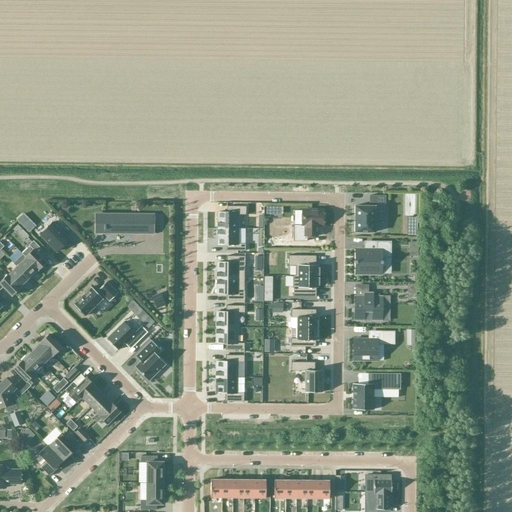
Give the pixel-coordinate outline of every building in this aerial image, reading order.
[(466,201),(464,193),(457,195),(458,203),(466,201)] [(369,206),(354,206),(354,232),(374,232),(375,212),(384,212),(385,196),(369,196),(369,206)] [(216,223),(216,227),(217,227),(217,229),(238,229),(238,215),(245,215),(245,207),(226,206),(226,213),(217,213),(217,223),(216,223)] [(323,211),(301,210),(301,225),(303,226),(303,237),(317,237),(317,226),(323,226),(323,211)] [(99,214),(99,222),(104,222),(104,234),(132,234),(152,234),(152,215),(132,215),(99,214)] [(69,240),(52,223),(40,235),(56,252),(69,240)] [(216,231),(216,234),(217,234),(216,245),(226,245),(226,251),(245,251),(245,244),(238,244),(238,229),(217,229),(217,231),(216,231)] [(29,246),(21,254),(22,254),(25,257),(38,270),(46,262),(37,254),(41,249),(33,241),(28,246),(29,246)] [(354,261),(354,263),(355,263),(355,274),(381,274),(381,263),(382,263),(382,261),(381,261),(381,258),(391,258),(391,242),(376,241),(376,250),(355,250),(355,261),(354,261)] [(22,254),(13,264),(16,267),(28,278),(32,274),(33,275),(38,270),(25,257),(22,254)] [(216,273),(216,277),(216,278),(244,279),(244,278),(244,266),(244,256),(226,256),(226,263),(216,263),(216,273)] [(288,256),(288,266),(295,266),(295,276),(293,276),(318,277),(318,265),(315,265),(315,256),(288,256)] [(23,283),(28,278),(16,267),(8,276),(7,276),(19,288),(24,284),(23,283)] [(7,276),(8,276),(7,275),(0,281),(0,289),(3,287),(11,296),(19,288),(7,276)] [(293,276),(292,297),(315,297),(315,288),(318,288),(318,277),(293,276)] [(216,280),(215,284),(216,284),(216,294),(226,294),(226,301),(244,301),(244,291),(244,279),(216,278),(216,280)] [(91,287),(73,305),(85,316),(102,299),(102,298),(104,296),(109,301),(118,293),(106,282),(98,290),(99,291),(97,294),(91,287)] [(382,321),(382,296),(373,296),(373,292),(363,292),(363,296),(354,296),(353,321),(364,321),(364,312),(371,313),(371,321),(382,321)] [(215,322),(215,326),(216,326),(216,328),(237,328),(237,313),(244,313),(244,306),(225,306),(225,312),(216,312),(216,322),(215,322)] [(290,310),(290,318),(297,318),(297,328),(317,329),(317,317),(315,317),(315,310),(290,310)] [(124,322),(107,339),(118,350),(132,337),(137,342),(147,333),(141,326),(134,333),(124,322)] [(215,330),(215,333),(216,334),(216,344),(225,344),(225,350),(244,350),(244,343),(237,343),(237,328),(216,328),(216,330),(215,330)] [(290,339),(290,347),(315,347),(315,340),(317,340),(317,329),(297,328),(297,339),(290,339)] [(353,339),(353,361),(376,361),(376,345),(394,345),(394,331),(381,331),(381,339),(353,339)] [(51,355),(51,356),(52,356),(57,351),(59,353),(63,349),(54,339),(53,341),(47,335),(39,343),(51,355)] [(141,361),(134,367),(148,381),(165,364),(156,355),(161,351),(151,341),(135,357),(136,358),(137,357),(141,361)] [(42,365),(51,356),(51,355),(39,343),(35,348),(36,348),(31,353),(42,365)] [(331,356),(330,345),(319,345),(319,357),(331,356)] [(33,374),(33,373),(42,365),(31,353),(26,357),(21,361),(33,374)] [(215,372),(215,376),(215,377),(237,378),(237,362),(244,362),(244,355),(225,355),(225,361),(215,361),(215,372)] [(34,374),(33,373),(33,374),(21,361),(13,369),(22,378),(17,382),(26,391),(33,384),(29,379),(34,374)] [(291,362),(290,371),(305,371),(304,392),(321,393),(322,371),(314,371),(314,363),(291,362)] [(58,363),(50,366),(55,376),(62,372),(58,363)] [(69,381),(78,372),(74,368),(65,376),(69,381)] [(352,409),(352,410),(373,410),(373,409),(373,390),(400,390),(400,374),(368,374),(367,384),(352,384),(353,384),(352,409)] [(73,382),(64,390),(68,395),(67,395),(75,403),(81,398),(82,398),(81,397),(94,385),(86,377),(77,386),(73,382)] [(215,379),(215,383),(215,393),(225,393),(224,402),(243,402),(243,393),(237,393),(237,378),(215,377),(215,379)] [(26,391),(17,382),(13,386),(5,378),(0,383),(0,394),(5,406),(8,412),(13,410),(11,404),(8,395),(15,389),(21,395),(26,391)] [(57,393),(64,386),(59,382),(52,389),(57,393)] [(90,407),(102,395),(97,391),(98,390),(94,385),(81,397),(82,398),(90,407)] [(99,416),(112,404),(107,399),(106,400),(102,395),(90,407),(99,416)] [(99,416),(98,416),(106,424),(119,412),(112,404),(99,416)] [(22,423),(19,417),(17,418),(15,413),(9,415),(14,427),(22,423)] [(69,428),(74,423),(70,419),(65,424),(69,428)] [(74,433),(83,442),(87,437),(79,429),(74,433)] [(48,446),(62,461),(70,453),(72,455),(78,448),(69,439),(67,441),(61,434),(48,446)] [(62,461),(48,446),(47,445),(38,454),(46,462),(40,467),(49,476),(55,470),(54,469),(62,461)] [(156,456),(141,456),(140,463),(146,463),(146,483),(162,483),(162,462),(156,462),(156,456)] [(21,484),(21,470),(5,470),(5,466),(0,465),(0,488),(5,488),(5,484),(21,484)] [(368,475),(365,475),(365,493),(389,493),(391,493),(391,481),(385,481),(385,475),(368,475)] [(222,480),(210,480),(210,498),(221,498),(222,480)] [(232,480),(222,480),(221,498),(232,498),(232,480)] [(243,480),(232,480),(232,498),(243,498),(243,480)] [(254,480),(243,480),(243,498),(254,498),(254,480)] [(265,480),(254,480),(254,498),(265,498),(265,480)] [(285,480),(274,480),(274,498),(285,498),(285,480)] [(296,481),(285,480),(285,498),(296,498),(296,481)] [(307,481),(296,481),(296,498),(306,498),(307,481)] [(317,481),(307,481),(306,498),(317,499),(317,481)] [(329,481),(317,481),(317,499),(329,499),(329,481)] [(146,500),(140,500),(140,510),(156,510),(156,504),(162,504),(162,483),(146,483),(146,500)] [(389,508),(389,493),(365,493),(365,502),(368,502),(367,511),(381,511),(382,507),(389,508)]
